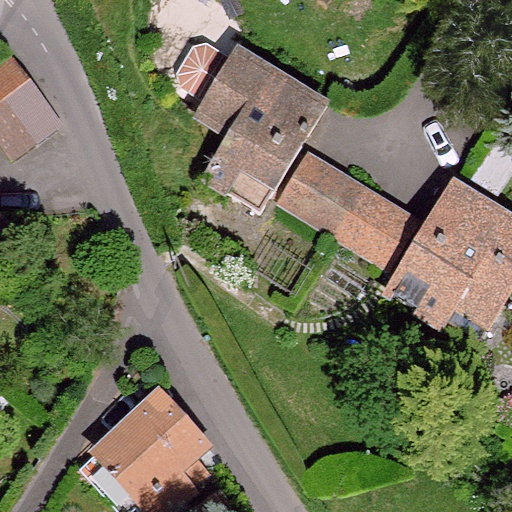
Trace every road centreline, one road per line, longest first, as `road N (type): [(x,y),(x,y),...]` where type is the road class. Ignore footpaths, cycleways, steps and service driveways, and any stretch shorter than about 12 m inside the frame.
road 1 (residential): [(10,0),(54,53),(153,300)]
road 2 (residential): [(153,300),(278,511)]
road 3 (residential): [(153,300),(29,511)]
